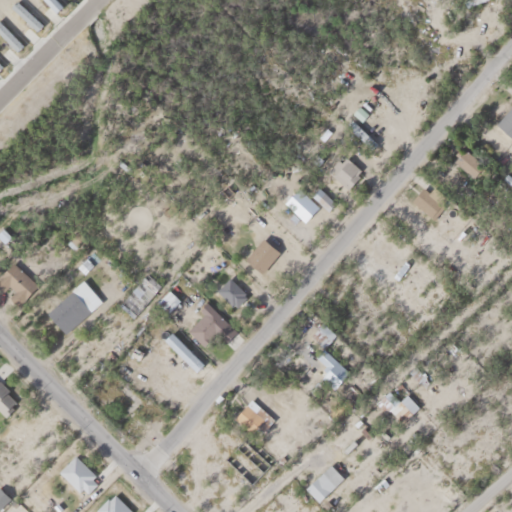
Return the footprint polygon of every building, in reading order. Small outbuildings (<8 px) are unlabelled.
[(38,21),(17,0),(11,0),(8,3),(32,27),(38,21)] [(0,34),(13,47),(19,41),(0,21),(0,34)] [(511,134),(511,105),(509,103),(493,119),(511,136),(511,134)] [(373,140),(350,118),(343,125),(367,147),(373,140)] [(325,168),(344,185),(359,168),(340,151),(325,168)] [(424,188),(422,185),(410,194),(423,213),(445,197),(434,182),(424,188)] [(324,207),(332,198),(315,184),(307,194),(324,207)] [(276,248),(260,235),(242,256),(258,269),(276,248)] [(34,282),(11,258),(0,268),(0,288),(3,291),(2,292),(14,303),(34,282)] [(158,284),(145,270),(115,300),(128,314),(158,284)] [(232,295),(236,282),(222,278),(219,291),(232,295)] [(61,330),(97,300),(80,280),(44,309),(61,330)] [(154,299),(164,309),(176,297),(166,287),(154,299)] [(211,350),(233,326),(203,299),(196,307),(200,311),(186,326),(211,350)] [(333,331),(320,318),(307,332),(321,344),(333,331)] [(307,366),(293,344),(277,355),(291,377),(307,366)] [(16,400),(0,382),(0,412),(2,414),(16,400)] [(374,398),(397,422),(416,404),(403,390),(395,398),(385,387),(374,398)] [(231,414),(254,434),(270,415),(248,395),(231,414)] [(302,485),(315,499),(340,474),(327,460),(302,485)]
